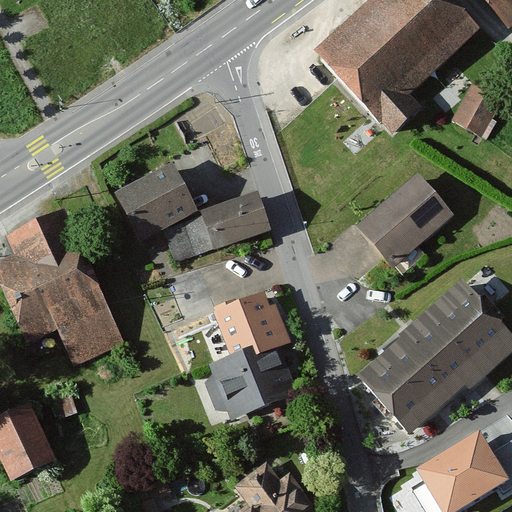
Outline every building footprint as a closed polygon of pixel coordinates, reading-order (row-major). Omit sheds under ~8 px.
[(477,34),(445,0),(374,0),(312,57),(335,82),(369,120),(388,141),(419,113),(406,98),(477,34)] [(511,0),(474,0),(505,35),(511,28),(511,0)] [(495,107),(466,93),(448,127),(478,142),(495,107)] [(193,219),(170,171),(111,199),(134,247),(193,219)] [(448,222),(412,179),(384,203),(353,229),(364,242),(389,272),(448,222)] [(267,236),(253,198),(199,217),(213,255),(267,236)] [(121,347),(63,216),(2,242),(10,261),(0,265),(0,297),(23,349),(53,336),(68,370),(121,347)] [(511,351),(511,345),(459,288),(356,382),(409,439),(465,388),(468,392),(511,351)] [(284,349),(263,297),(210,318),(227,361),(205,370),(210,382),(200,386),(214,419),(224,414),(229,426),(291,401),(272,354),(284,349)] [(53,467),(25,409),(0,420),(0,471),(8,488),(53,467)] [(481,450),(444,472),(408,495),(419,511),(473,511),(506,492),(511,501),(511,463),(510,465),(495,474),(481,450)] [(278,484),(265,467),(230,492),(243,511),(310,511),(287,478),(278,484)] [(158,500),(154,487),(135,493),(139,507),(158,500)]
